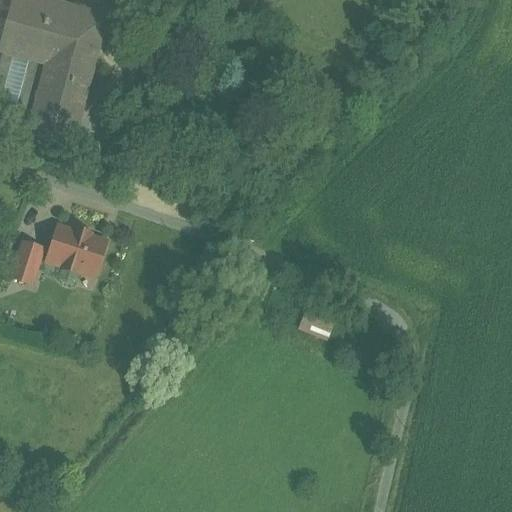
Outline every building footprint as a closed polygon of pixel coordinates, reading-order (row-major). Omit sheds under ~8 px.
[(65,8),(34,0),(17,0),(3,53),(33,62),(47,66),(29,132),(75,145),(109,19),(66,7),(65,8)] [(21,106),(0,100),(0,123),(29,132),(47,66),(33,62),(21,106)] [(75,234),(60,229),(49,263),(64,268),(63,270),(79,275),(80,273),(95,278),(106,244),(91,239),(91,236),(76,231),(75,234)] [(44,251),(24,245),(13,279),(33,285),(44,251)] [(329,342),(336,321),(306,311),(299,332),(329,342)]
